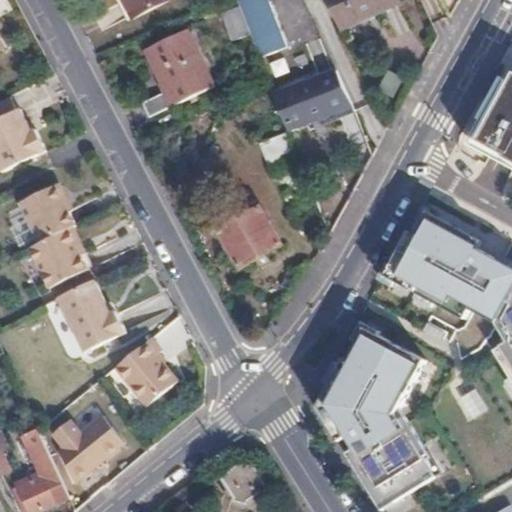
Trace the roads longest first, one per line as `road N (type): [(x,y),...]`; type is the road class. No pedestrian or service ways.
road 1 (residential): [(38,0),(228,358),(257,397)]
road 2 (secondary): [(415,155),(332,301),(257,397)]
road 3 (unknown): [(313,0),(376,119),(415,155)]
road 4 (secondary): [(257,397),(117,511)]
road 5 (secondary): [(507,0),(415,155)]
road 6 (tertiary): [(257,397),(332,511)]
